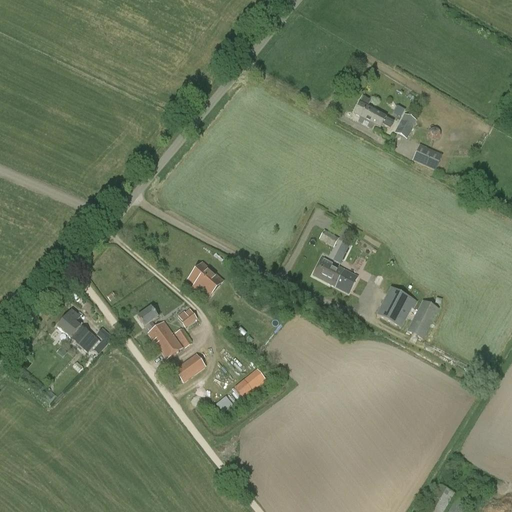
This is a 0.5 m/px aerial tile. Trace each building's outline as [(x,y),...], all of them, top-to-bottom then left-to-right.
[(390,130),(394,122),(386,119),(367,108),(371,102),(363,98),(354,116),(380,130),(382,126),(390,130)] [(404,112),(400,110),(396,116),(401,119),(404,112)] [(416,122),(405,116),(395,134),(406,140),(416,122)] [(440,136),(440,135),(440,134),(440,133),(439,133),(439,132),(438,131),(437,130),(436,130),(435,129),(434,129),(433,129),(432,129),(431,130),(430,130),(430,131),(429,131),(428,132),(428,133),(428,134),(427,134),(427,135),(427,136),(427,137),(428,137),(428,138),(428,139),(429,140),(430,140),(430,141),(431,141),(432,142),(433,142),(434,142),(435,142),(436,141),(437,141),(438,140),(439,139),(439,138),(440,138),(440,137),(440,136)] [(441,157),(421,148),(414,162),(434,171),(441,157)] [(324,232),(319,240),(333,248),(338,240),(324,232)] [(322,260),(313,277),(348,295),(357,278),(322,260)] [(382,275),(398,284),(406,269),(390,260),(382,275)] [(222,284),(202,266),(189,280),(209,298),(222,284)] [(392,291),(378,319),(403,331),(416,303),(392,291)] [(424,342),(440,311),(425,303),(410,334),(424,342)] [(164,324),(156,329),(152,323),(158,319),(151,309),(137,319),(144,329),(145,328),(149,334),(148,335),(166,361),(183,350),(164,324)] [(72,312),(57,329),(88,355),(92,351),(99,356),(112,340),(102,331),(98,336),(103,341),(101,344),(81,327),(80,328),(75,324),(80,319),(72,312)] [(191,314),(180,322),(185,329),(197,321),(191,314)] [(185,351),(191,347),(181,331),(175,335),(185,351)] [(175,372),(184,387),(207,371),(196,357),(175,372)] [(83,370),(76,364),(73,368),(79,374),(83,370)] [(262,370),(246,379),(253,391),(269,383),(262,370)] [(218,404),(224,413),(234,407),(229,398),(218,404)] [(444,511),(454,495),(439,486),(423,511),(444,511)] [(463,511),(471,500),(460,493),(449,511),(463,511)]
